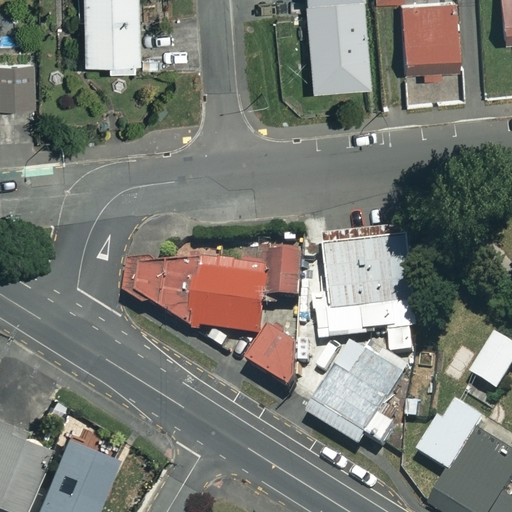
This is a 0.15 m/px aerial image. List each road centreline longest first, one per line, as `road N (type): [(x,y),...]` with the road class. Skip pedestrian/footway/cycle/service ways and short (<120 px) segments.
road 1 (residential): [(229,173),(511,145)]
road 2 (residential): [(66,334),(93,227),(113,197),(229,173)]
road 3 (tertiary): [(218,430),(66,334)]
road 4 (residential): [(216,0),(229,173)]
road 5 (tertiary): [(349,511),(218,430)]
